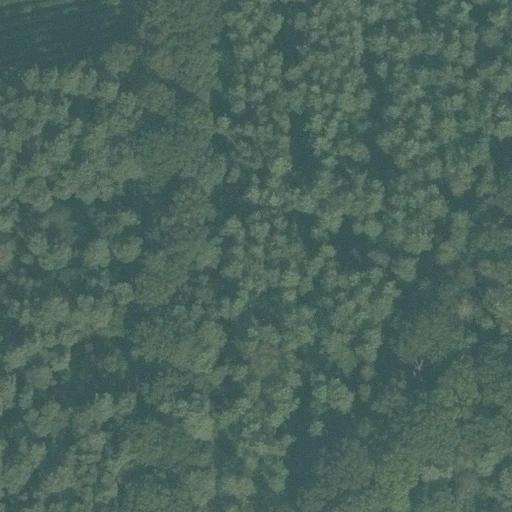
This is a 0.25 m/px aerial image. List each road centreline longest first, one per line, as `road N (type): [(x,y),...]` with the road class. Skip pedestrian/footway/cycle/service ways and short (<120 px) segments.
road 1 (track): [(142,0),(131,506)]
road 2 (track): [(511,225),(316,511)]
